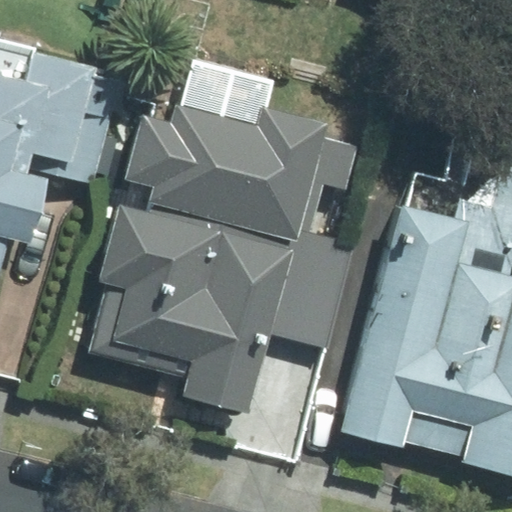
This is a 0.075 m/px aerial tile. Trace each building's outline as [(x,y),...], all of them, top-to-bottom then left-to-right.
[(0,276),(12,226),(35,232),(51,168),(89,178),(118,60),(0,31),(0,276)] [(145,194),(290,233),(307,170),(347,181),(357,145),(316,135),(323,109),(262,92),(258,106),(146,76),(121,171),(149,179),(145,194)] [(511,157),(452,143),(444,173),(405,164),(344,425),(511,464),(511,157)] [(145,194),(117,186),(94,273),(108,276),(93,333),(187,359),(180,385),(245,402),(290,233),(145,194)] [(351,244),(300,230),(273,327),(325,341),(351,244)]
